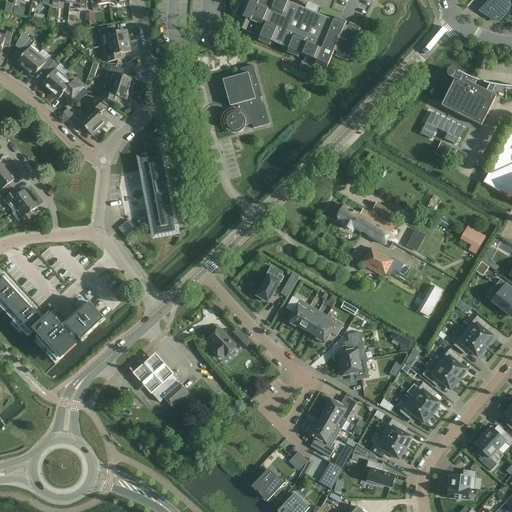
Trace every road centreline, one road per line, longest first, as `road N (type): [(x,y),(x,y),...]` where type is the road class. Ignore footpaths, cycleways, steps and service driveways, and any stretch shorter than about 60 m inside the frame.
road 1 (tertiary): [(202,273),(457,18)]
road 2 (residential): [(511,363),(432,460),(423,511)]
road 3 (residential): [(105,161),(151,95),(136,0)]
road 4 (residential): [(202,273),(302,379)]
road 5 (residential): [(0,77),(105,161)]
